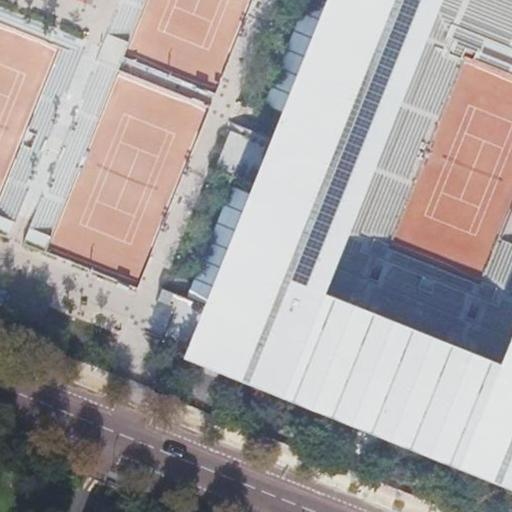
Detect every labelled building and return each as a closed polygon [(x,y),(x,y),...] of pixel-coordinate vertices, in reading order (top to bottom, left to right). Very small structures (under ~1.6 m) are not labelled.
[(0,234),(142,291),(256,0),(121,0),(104,46),(0,4),(0,234)] [(511,0),(342,0),(340,3),(331,13),(326,19),(320,26),(314,34),(308,43),(300,56),(292,70),(283,88),(275,108),(269,131),(267,141),(263,156),(262,166),(260,185),(259,195),(259,215),(261,244),(265,266),(263,266),(249,301),(484,394),(495,399),(493,404),(509,411),(511,405),(511,0)] [(232,204),(283,223),(286,216),(235,196),(232,204)] [(229,211),(280,231),(283,223),(232,204),(229,211)] [(226,219),(277,239),(280,231),(229,211),(226,219)] [(223,226),(274,246),(277,239),(226,219),(223,226)] [(220,234),(271,254),(274,246),(223,226),(220,234)] [(217,241),(268,261),(271,254),(220,234),(217,241)] [(214,249),(265,269),(268,261),(217,241),(214,249)] [(211,257),(262,277),(265,269),(214,249),(211,257)] [(208,264),(259,284),(262,277),(211,257),(208,264)] [(205,272),(256,292),(259,284),(208,264),(205,272)] [(202,279),(253,299),(256,292),(205,272),(202,279)] [(199,287),(250,307),(253,299),(202,279),(199,287)] [(196,295),(247,315),(250,307),(199,287),(196,295)] [(193,302),(244,322),(247,315),(196,295),(193,302)] [(250,307),(285,321),(288,313),(253,299),(250,307)] [(57,327),(64,307),(47,300),(40,320),(57,327)] [(190,310),(241,330),(244,322),(193,302),(190,310)] [(247,315),(282,328),(285,321),(250,307),(247,315)] [(110,350),(120,322),(84,310),(74,338),(110,350)] [(237,337),(238,337),(241,330),(190,310),(187,317),(237,337)] [(288,313),(285,321),(386,360),(389,352),(288,313)] [(244,322),(279,336),(282,328),(247,315),(244,322)] [(285,321),(282,328),(383,368),(386,360),(285,321)] [(241,330),(276,343),(279,336),(244,322),(241,330)] [(282,328),(279,336),(380,375),(383,368),(282,328)] [(239,338),(273,351),(276,343),(241,330),(238,337),(239,338)] [(279,336),(276,343),(377,383),(380,375),(279,336)] [(276,343),(273,351),(374,390),(377,383),(276,343)] [(386,360),(383,368),(484,407),(487,399),(386,360)] [(383,368),(380,375),(481,414),(484,407),(383,368)] [(380,375),(377,383),(478,422),(481,414),(380,375)] [(377,383),(374,390),(475,430),(478,422),(377,383)] [(484,407),(511,417),(511,409),(487,399),(484,407)] [(481,414),(511,426),(511,417),(484,407),(481,414)] [(478,422),(511,435),(511,431),(511,426),(481,414),(478,422)] [(507,442),(508,442),(511,435),(478,422),(475,430),(507,442)]
